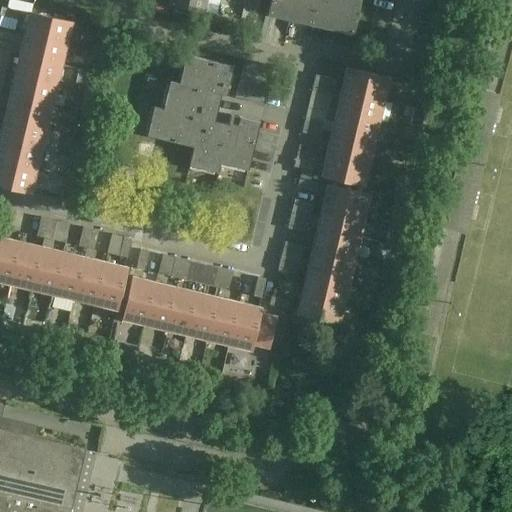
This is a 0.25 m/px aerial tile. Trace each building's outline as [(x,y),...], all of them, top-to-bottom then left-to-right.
[(168,0),(167,4),(202,12),(205,0),(168,0)] [(250,0),(244,0),(243,7),(258,10),(260,2),(250,0)] [(269,0),(267,14),(288,19),(292,0),(269,0)] [(314,0),(292,0),(288,19),(310,23),(314,0)] [(337,0),(314,0),(310,23),(331,28),(337,0)] [(337,0),(331,28),(352,33),(360,0),(337,0)] [(0,14),(16,19),(18,11),(0,6),(0,14)] [(71,22),(28,11),(23,33),(65,43),(71,22)] [(18,54),(60,64),(65,43),(23,33),(18,54)] [(0,42),(0,50),(8,52),(10,45),(0,42)] [(0,50),(0,58),(6,60),(8,52),(0,50)] [(55,86),(60,64),(18,54),(13,75),(55,86)] [(152,106),(145,135),(191,146),(187,165),(217,172),(219,163),(247,169),(258,121),(229,114),(227,123),(213,120),(219,93),(225,95),(232,65),(184,54),(178,82),(168,79),(161,108),(152,106)] [(234,97),(235,97),(263,104),(272,65),(243,58),(234,97)] [(388,76),(345,66),(340,88),(383,98),(388,76)] [(331,86),(333,78),(314,74),(313,82),(331,86)] [(50,107),(52,97),(55,86),(13,75),(8,97),(50,107)] [(313,82),(311,90),(329,94),(331,86),(313,82)] [(468,140),(456,138),(440,223),(465,227),(492,85),(479,83),(468,140)] [(340,88),(338,97),(335,109),(378,119),(383,98),(340,88)] [(45,128),(50,107),(8,97),(2,118),(45,128)] [(330,131),(372,141),(378,119),(335,109),(330,131)] [(321,128),(323,120),(305,116),(303,124),(321,128)] [(0,140),(40,150),(45,128),(2,118),(0,128),(0,140)] [(303,124),(301,132),(319,136),(321,128),(303,124)] [(325,152),(367,162),(372,141),(330,131),(325,152)] [(0,162),(35,171),(40,150),(0,140),(0,162)] [(320,174),(362,184),(367,162),(325,152),(320,174)] [(311,170),(313,162),(295,158),(293,166),(311,170)] [(0,185),(30,192),(35,171),(0,162),(0,185)] [(314,191),(316,183),(298,179),(296,187),(314,191)] [(368,194),(326,184),(321,205),(363,215),(368,194)] [(363,215),(321,205),(316,226),(358,236),(363,215)] [(1,227),(9,229),(13,210),(5,209),(1,227)] [(290,212),(288,220),(306,224),(308,217),(290,212)] [(47,219),(40,217),(36,235),(43,237),(47,219)] [(43,237),(51,239),(55,220),(47,219),(43,237)] [(288,220),(286,228),(304,232),(306,224),(288,220)] [(311,248),(353,258),(358,236),(316,226),(311,248)] [(89,229),(82,227),(77,245),(85,247),(89,229)] [(85,247),(93,249),(97,231),(89,229),(85,247)] [(0,280),(8,283),(18,241),(0,236),(0,280)] [(130,239),(122,237),(118,255),(126,257),(130,239)] [(8,283),(30,288),(40,246),(18,241),(8,283)] [(30,288),(51,293),(61,251),(40,246),(30,288)] [(305,269),(348,279),(353,258),(311,248),(305,269)] [(147,251),(139,249),(135,268),(143,270),(147,251)] [(61,251),(51,293),(72,298),(82,256),(61,251)] [(296,266),(298,258),(280,254),(279,262),(296,266)] [(72,298),(94,303),(104,261),(82,256),(72,298)] [(182,259),(174,257),(169,276),(177,278),(182,259)] [(177,278),(185,279),(189,261),(182,259),(177,278)] [(115,308),(125,266),(104,261),(94,303),(115,308)] [(279,262),(277,269),(294,273),(296,266),(279,262)] [(223,269),(216,267),(211,286),(219,287),(223,269)] [(219,287),(227,289),(231,271),(223,269),(219,287)] [(300,290),(343,300),(348,279),(305,269),(300,290)] [(121,318),(143,323),(153,281),(131,276),(121,318)] [(265,279),(256,277),(252,295),(260,297),(265,279)] [(174,286),(153,281),(143,323),(164,328),(174,286)] [(164,328),(185,333),(195,291),(174,286),(164,328)] [(295,312),(338,322),(343,300),(300,290),(295,312)] [(217,296),(195,291),(185,333),(207,338),(217,296)] [(207,338),(228,344),(238,301),(217,296),(207,338)] [(286,308),(288,300),(270,296),(268,303),(286,308)] [(251,343),(267,347),(274,316),(258,312),(259,306),(238,301),(228,344),(249,349),(251,343)] [(0,438),(0,511),(68,511),(79,465),(24,453),(27,444),(0,438)]
